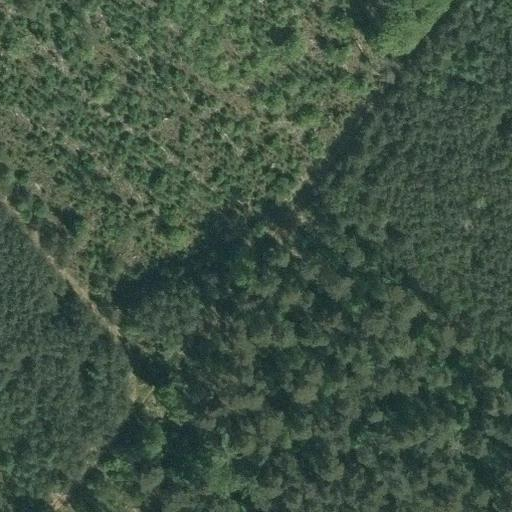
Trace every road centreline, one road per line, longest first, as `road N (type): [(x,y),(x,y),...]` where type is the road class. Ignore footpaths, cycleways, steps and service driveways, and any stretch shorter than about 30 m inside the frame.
road 1 (track): [(446,0),(52,511)]
road 2 (track): [(238,476),(179,415),(128,413),(130,352),(0,197)]
